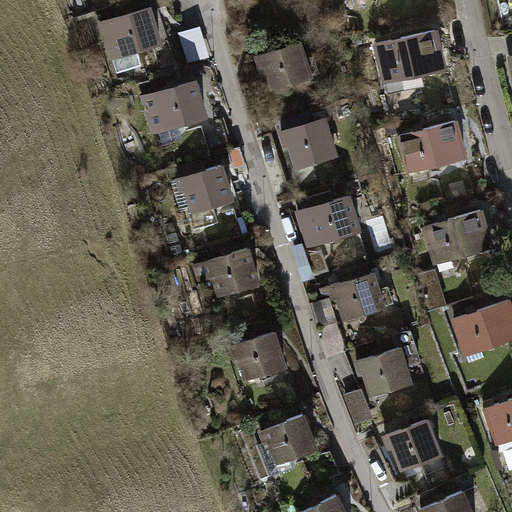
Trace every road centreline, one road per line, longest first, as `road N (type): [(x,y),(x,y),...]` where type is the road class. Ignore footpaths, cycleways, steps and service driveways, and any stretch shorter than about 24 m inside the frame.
road 1 (residential): [(383,511),(340,414),(206,0)]
road 2 (residential): [(468,0),(511,170)]
